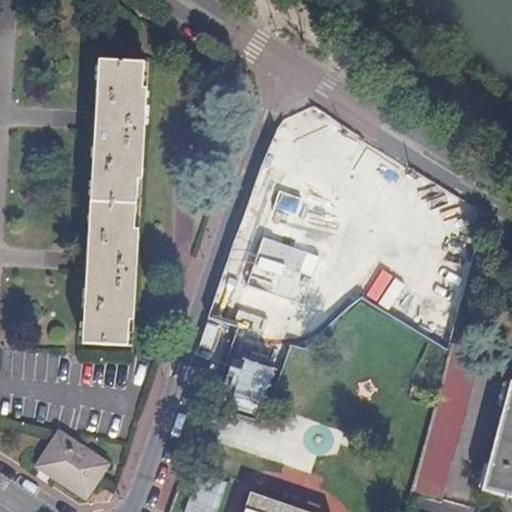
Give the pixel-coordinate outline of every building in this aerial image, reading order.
[(84,345),(131,347),(132,322),(135,322),(140,231),(136,230),(138,181),(143,181),(148,90),(143,89),(144,65),(99,62),(84,345)] [(301,200),(278,191),(272,208),(295,216),(301,200)] [(234,278),(238,293),(246,306),(257,315),(271,321),(286,323),(301,320),(314,313),(326,301),(333,287),(335,270),(332,254),(324,240),(311,229),(296,223),(280,222),(264,225),(251,234),(240,246),(234,261),(234,278)] [(485,346),(456,337),(412,495),(441,503),(485,346)] [(511,385),(510,385),(480,493),(511,502),(511,385)] [(266,449),(267,437),(250,435),(251,424),(231,422),(229,445),(266,449)] [(105,467),(58,438),(41,464),(58,475),(54,480),(85,499),(105,467)]
